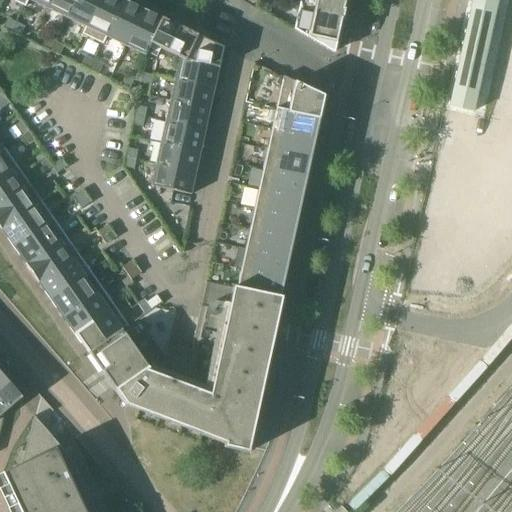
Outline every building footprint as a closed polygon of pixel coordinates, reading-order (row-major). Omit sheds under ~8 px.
[(27,0),(29,0),(46,9),(49,0),(27,0)] [(49,0),(46,9),(65,18),(73,0),(49,0)] [(73,0),(65,18),(85,27),(97,0),(73,0)] [(97,0),(85,27),(81,35),(101,44),(104,37),(121,0),(97,0)] [(121,0),(104,37),(124,46),(141,9),(121,0)] [(338,0),(300,0),(298,11),(341,20),(345,1),(338,0)] [(257,7),(270,14),(272,5),(258,2),(257,7)] [(141,9),(124,46),(145,57),(148,51),(151,45),(149,44),(161,19),(141,9)] [(298,11),(294,30),(307,38),(307,39),(334,55),(338,37),(337,37),(341,20),(298,11)] [(2,28),(11,32),(16,23),(7,19),(2,28)] [(161,19),(149,44),(151,45),(159,49),(166,52),(178,27),(161,19)] [(16,23),(11,32),(20,37),(25,28),(16,23)] [(178,27),(166,52),(179,59),(183,61),(195,35),(193,34),(178,27)] [(195,35),(183,61),(219,68),(223,49),(207,41),(195,35)] [(41,47),(50,51),(55,42),(46,38),(41,47)] [(55,42),(50,51),(60,56),(64,47),(55,42)] [(159,49),(151,45),(148,51),(155,55),(159,49)] [(80,66),(89,70),(94,61),(84,57),(80,66)] [(179,59),(174,80),(214,89),(219,68),(183,61),(179,59)] [(94,61),(89,70),(98,74),(103,65),(94,61)] [(151,85),(153,76),(143,73),(141,83),(151,85)] [(124,75),(120,85),(129,89),(134,80),(124,75)] [(281,81),(275,111),(318,120),(320,115),(322,104),(323,98),(296,84),(296,83),(283,77),(283,78),(282,78),(281,81)] [(174,80),(170,102),(210,110),(214,89),(174,80)] [(9,104),(4,96),(0,98),(0,108),(1,110),(9,104)] [(170,102),(165,123),(205,131),(210,110),(170,102)] [(136,107),(134,116),(144,118),(146,109),(136,107)] [(275,111),(271,131),(314,140),(315,134),(317,124),(318,120),(275,111)] [(134,116),(133,125),(142,127),(144,118),(134,116)] [(28,132),(21,122),(13,128),(20,137),(28,132)] [(165,123),(160,144),(200,153),(205,131),(165,123)] [(271,131),(266,151),(310,160),(311,154),(313,144),(314,140),(271,131)] [(35,142),(28,132),(20,137),(27,147),(35,142)] [(160,144),(156,165),(196,174),(200,153),(160,144)] [(0,151),(0,178),(17,167),(4,148),(0,151)] [(128,149),(125,158),(135,160),(137,151),(128,149)] [(266,151),(262,171),(305,180),(307,174),(309,164),(310,160),(266,151)] [(40,161),(46,171),(53,167),(46,157),(40,161)] [(133,170),(135,160),(125,158),(123,168),(133,170)] [(62,160),(53,167),(46,171),(51,178),(67,167),(62,160)] [(156,165),(151,187),(191,196),(196,174),(156,165)] [(0,204),(29,184),(17,167),(0,178),(0,204)] [(262,171),(258,191),(301,200),(302,194),(304,184),(305,180),(262,171)] [(0,229),(1,231),(2,230),(42,202),(29,184),(0,204),(0,229)] [(78,204),(87,197),(83,190),(73,197),(78,204)] [(258,191),(253,211),(297,220),(298,214),(300,204),(301,200),(258,191)] [(92,204),(87,197),(78,204),(82,211),(92,204)] [(42,202),(2,230),(8,239),(7,240),(13,248),(54,220),(42,202)] [(253,211),(249,230),(292,240),(293,234),(296,224),(297,220),(253,211)] [(54,220),(13,248),(19,256),(20,256),(26,264),(26,265),(66,238),(54,220)] [(98,232),(102,239),(112,232),(107,226),(98,232)] [(249,230),(245,250),(288,260),(289,254),(291,244),(292,240),(249,230)] [(116,239),(112,232),(102,239),(107,246),(116,239)] [(26,264),(25,265),(38,284),(39,284),(39,283),(79,255),(66,238),(26,265),(26,264)] [(245,250),(240,270),(284,280),(285,274),(287,264),(288,260),(245,250)] [(79,255),(39,283),(39,284),(45,292),(44,293),(50,302),(91,273),(79,255)] [(127,274),(136,268),(132,261),(122,268),(127,274)] [(131,281),(141,274),(136,268),(127,274),(131,281)] [(236,289),(236,290),(279,300),(281,300),(281,299),(279,298),(280,294),(283,284),(284,280),(240,270),(236,289)] [(91,273),(50,302),(56,309),(57,309),(64,319),(104,291),(91,273)] [(223,448),(248,453),(256,414),(281,300),(279,300),(236,290),(236,289),(232,288),(229,305),(209,396),(146,372),(148,370),(121,331),(88,354),(125,407),(126,407),(127,406),(202,434),(201,436),(224,445),(223,448)] [(104,291),(64,319),(70,327),(69,328),(74,336),(116,308),(104,291)] [(151,310),(161,303),(156,296),(146,303),(151,310)] [(116,308),(74,336),(80,345),(81,344),(88,354),(121,331),(128,326),(116,308)] [(6,385),(0,389),(0,431),(5,412),(21,399),(8,383),(6,385)] [(21,465),(12,469),(2,474),(19,511),(95,511),(71,460),(34,417),(21,465)]
